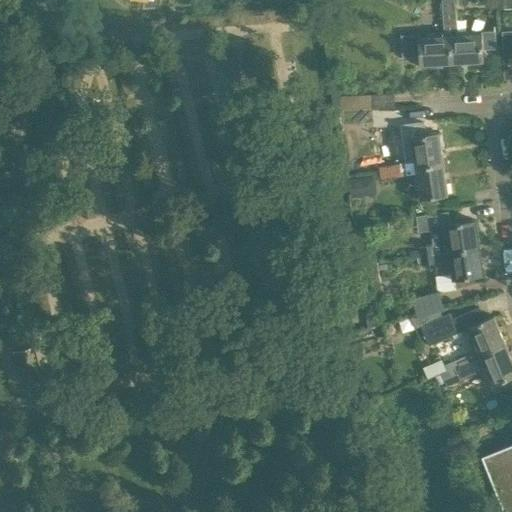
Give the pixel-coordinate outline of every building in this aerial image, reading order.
[(441,0),(442,10),(455,9),(454,0),(441,0)] [(497,0),(497,10),(511,9),(510,0),(497,0)] [(455,9),(442,10),(444,35),(420,37),(420,34),(403,35),(404,55),(420,54),(420,66),(452,64),(451,52),(450,22),(456,22),(455,9)] [(457,35),(456,22),(450,22),(451,52),(452,64),(484,62),(483,49),(496,48),(495,31),(482,32),(482,33),(457,35)] [(511,30),(499,32),(500,55),(511,54),(511,30)] [(372,93),(372,103),(391,104),(392,94),(372,93)] [(343,109),(343,123),(373,122),(373,108),(343,109)] [(415,161),(402,163),(403,168),(444,163),(439,132),(411,136),(415,161)] [(390,170),(391,177),(416,174),(420,199),(448,195),(444,163),(403,168),(402,163),(393,164),(393,169),(390,170)] [(381,179),(391,177),(390,170),(393,169),(393,164),(379,166),(381,179)] [(348,180),(351,198),(377,195),(375,176),(348,180)] [(436,253),(450,251),(479,247),(475,219),(450,223),(448,212),(417,217),(419,232),(432,230),(434,245),(419,247),(420,255),(436,253)] [(479,247),(450,251),(455,280),(483,276),(479,247)] [(438,263),(436,253),(420,255),(421,265),(438,263)] [(377,262),(376,256),(361,258),(362,264),(377,262)] [(362,264),(364,284),(369,284),(381,282),(378,262),(377,262),(362,264)] [(364,284),(361,285),(367,327),(375,326),(369,284),(364,284)] [(412,298),(418,316),(441,309),(445,308),(440,290),(412,298)] [(478,350),(468,354),(470,360),(506,344),(494,315),(485,320),(479,307),(455,318),(452,312),(444,315),(441,309),(418,316),(412,318),(416,326),(417,326),(418,328),(421,326),(430,347),(469,330),(478,350)] [(459,372),(450,376),(447,370),(441,373),(447,386),(486,369),(493,386),(511,377),(511,357),(506,344),(470,360),(468,354),(459,358),(461,363),(456,365),(459,372)] [(13,351),(21,384),(40,379),(32,347),(13,351)] [(445,364),(447,370),(450,376),(459,372),(456,365),(461,363),(459,358),(445,364)] [(511,511),(511,444),(483,456),(504,511),(511,511)]
